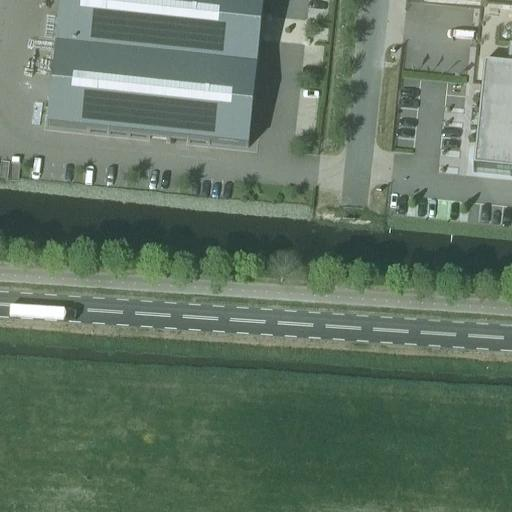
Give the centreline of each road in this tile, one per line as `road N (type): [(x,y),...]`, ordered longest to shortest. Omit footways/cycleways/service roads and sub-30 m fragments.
road 1 (secondary): [(0,302),(511,340)]
road 2 (unclassified): [(355,175),(373,0)]
